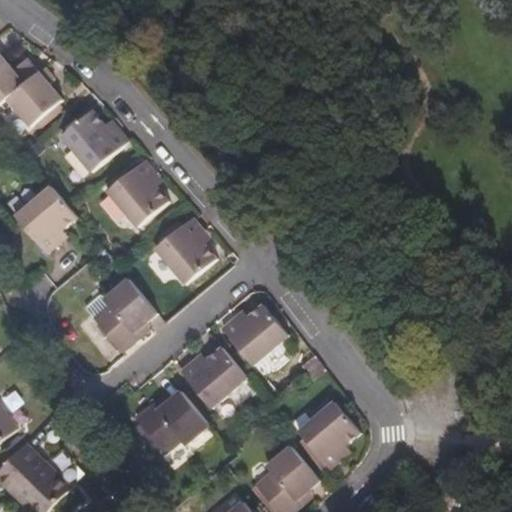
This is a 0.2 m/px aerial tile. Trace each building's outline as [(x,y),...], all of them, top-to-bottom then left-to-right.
[(0,108),(10,101),(41,74),(30,61),(14,73),(3,60),(0,62),(0,108)] [(47,70),(41,74),(10,101),(33,129),(64,103),(51,86),(56,81),(47,70)] [(9,106),(1,114),(21,137),(30,130),(9,106)] [(131,145),(121,132),(115,137),(108,128),(96,114),(64,139),(94,175),(131,145)] [(114,123),(108,128),(115,137),(121,132),(114,123)] [(152,182),(159,177),(148,164),(110,195),(141,231),(172,205),(160,191),(152,182)] [(166,186),(159,177),(152,182),(160,191),(166,186)] [(56,240),(64,232),(79,219),(72,210),(54,188),(17,219),(49,256),(61,246),(56,240)] [(158,252),(188,288),(219,262),(207,247),(200,239),(205,234),(194,221),(185,228),(180,222),(157,241),(162,248),(158,252)] [(69,239),(64,232),(56,240),(61,246),(69,239)] [(213,243),(205,234),(200,239),(207,247),(213,243)] [(95,320),(124,355),(140,341),(136,336),(148,326),(160,316),(131,282),(125,274),(112,284),(119,292),(106,302),(110,308),(95,320)] [(88,311),(95,320),(110,308),(106,302),(103,299),(88,311)] [(267,306),(252,319),(243,326),(237,320),(225,331),(256,368),(293,338),(267,306)] [(246,313),(237,320),(243,326),(252,319),(246,313)] [(152,331),(148,326),(136,336),(140,341),(152,331)] [(251,381),(224,350),(210,362),(201,370),(196,364),(184,374),(215,412),(251,381)] [(205,356),(196,364),(201,370),(210,362),(205,356)] [(213,429),(184,394),(172,404),(159,414),(155,408),(139,422),(167,456),(182,444),(187,449),(213,429)] [(167,398),(155,408),(159,414),(172,404),(167,398)] [(340,454),(349,447),(364,434),(338,403),(301,433),(332,471),(345,460),(340,454)] [(0,446),(21,431),(0,404),(0,446)] [(28,447),(0,474),(0,479),(27,507),(32,502),(42,511),(52,511),(73,491),(28,447)] [(354,453),(349,447),(340,454),(345,460),(354,453)] [(298,504),(311,493),(323,483),(294,448),(269,469),(273,474),(257,487),(277,511),(299,511),(303,509),(298,504)] [(316,499),(311,493),(298,504),(303,509),(316,499)]
